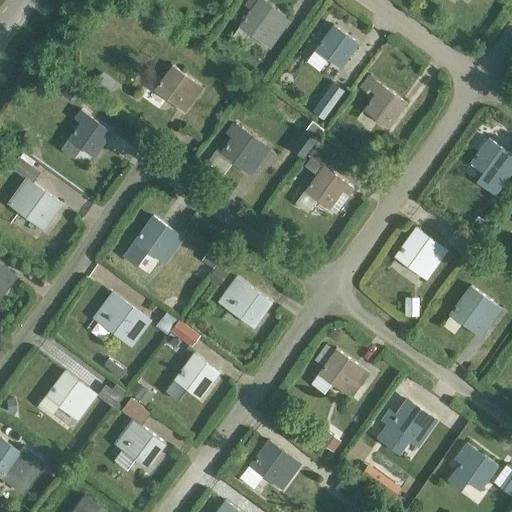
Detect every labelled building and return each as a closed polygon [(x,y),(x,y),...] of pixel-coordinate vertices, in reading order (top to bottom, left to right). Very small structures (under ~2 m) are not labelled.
[(238,26),(264,45),(279,25),(284,29),(291,21),(285,16),(285,15),(265,0),(248,0),(245,5),(250,9),(238,26)] [(334,25),(316,50),(341,68),(359,43),(334,25)] [(173,66),(155,90),(180,109),(192,92),(197,97),(203,89),(197,85),(198,84),(173,66)] [(116,81),(103,72),(93,85),(106,94),(116,81)] [(375,82),(376,80),(368,74),(359,87),(368,92),(370,88),(376,92),(364,109),(389,128),(407,103),(381,85),(381,86),(375,82)] [(78,89),(62,77),(53,89),(70,100),(78,89)] [(323,119),(345,90),(333,81),(322,97),(323,97),(312,111),(323,119)] [(282,103),(263,89),(257,96),(276,111),(282,103)] [(81,121),(69,138),(94,157),(113,131),(82,109),(75,117),(81,121)] [(324,129),(312,120),(290,148),(303,157),(324,129)] [(264,146),(239,128),(239,129),(233,125),(227,133),(233,137),(222,153),(246,170),(264,146)] [(319,137),(307,153),(323,164),(335,149),(319,137)] [(482,171),(497,181),(511,160),(511,155),(489,139),(464,172),(475,180),(482,171)] [(11,166),(33,182),(41,170),(32,164),(35,160),(23,152),(20,156),(18,155),(11,166)] [(323,166),(305,191),(329,209),(348,185),(333,174),(336,170),(325,162),(323,166)] [(359,176),(372,185),(378,178),(365,168),(359,176)] [(44,230),(45,228),(63,203),(38,185),(25,177),(7,204),(19,210),(44,230)] [(136,241),(125,256),(138,265),(148,250),(161,260),(180,235),(155,216),(136,241)] [(471,217),(467,223),(476,229),(480,223),(471,217)] [(416,228),(396,256),(421,274),(441,246),(416,228)] [(203,256),(201,258),(213,266),(223,253),(211,245),(203,256)] [(483,270),(490,259),(477,250),(470,261),(483,270)] [(228,254),(221,263),(229,269),(236,260),(228,254)] [(0,291),(2,293),(15,275),(0,264),(0,291)] [(218,285),(228,273),(217,265),(208,277),(218,285)] [(272,302),(247,284),(237,276),(219,301),(254,327),(272,302)] [(472,286),(451,315),(476,333),(497,305),(472,286)] [(113,293),(96,317),(128,341),(146,317),(113,293)] [(405,297),(405,315),(419,315),(419,297),(405,297)] [(155,326),(167,334),(178,320),(167,311),(155,326)] [(171,331),(191,346),(199,336),(179,321),(171,331)] [(337,349),(336,351),(324,344),(314,360),(325,366),(320,373),(344,391),(352,380),(360,386),(370,373),(337,349)] [(193,354),(175,378),(201,397),(219,373),(193,354)] [(66,371),(48,396),(73,415),(91,390),(66,371)] [(145,404),(153,394),(135,380),(127,390),(145,404)] [(114,407),(126,391),(116,383),(112,389),(105,384),(97,394),(114,407)] [(10,398),(3,408),(13,415),(20,405),(10,398)] [(131,398),(122,410),(142,424),(150,413),(131,398)] [(390,425),(382,436),(396,447),(404,436),(415,444),(433,418),(408,400),(397,416),(389,411),(383,420),(390,425)] [(132,418),(113,442),(147,468),(166,443),(132,418)] [(326,430),(319,440),(333,450),(340,440),(326,430)] [(22,454),(0,437),(0,475),(12,483),(13,485),(34,456),(25,450),(22,454)] [(300,464),(295,459),(270,440),(252,465),(276,483),(288,468),(294,472),(300,464)] [(498,465),(473,447),(467,443),(456,459),(461,463),(448,481),(461,490),(468,481),(480,490),(498,465)] [(506,475),(511,464),(511,451),(509,450),(498,470),(506,475)] [(57,457),(47,464),(54,475),(64,469),(57,457)] [(381,469),(373,479),(383,487),(391,476),(381,469)] [(511,473),(502,488),(511,495),(511,473)] [(68,485),(75,489),(81,481),(74,476),(68,485)] [(334,487),(346,497),(355,485),(343,476),(334,487)] [(106,511),(84,495),(72,511),(106,511)] [(241,511),(226,500),(217,511),(241,511)]
